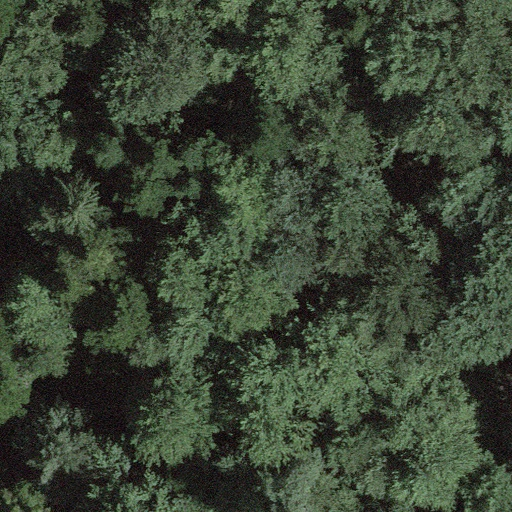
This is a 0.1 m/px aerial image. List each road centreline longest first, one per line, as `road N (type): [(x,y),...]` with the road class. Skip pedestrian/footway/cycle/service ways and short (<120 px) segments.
road 1 (track): [(0,409),(203,396),(332,372),(437,344),(511,311)]
road 2 (track): [(287,511),(511,392)]
